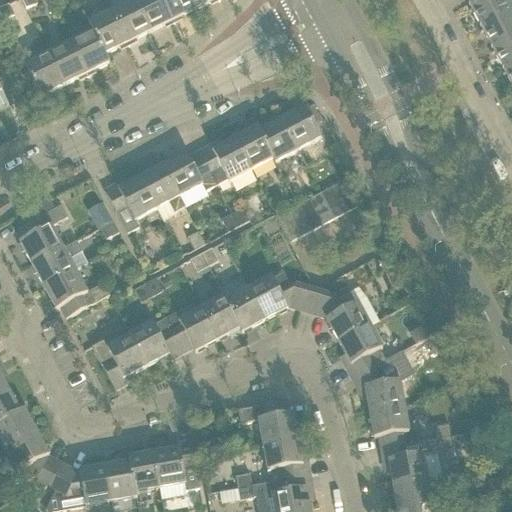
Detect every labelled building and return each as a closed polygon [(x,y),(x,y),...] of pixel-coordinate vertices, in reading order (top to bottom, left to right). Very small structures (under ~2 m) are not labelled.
[(21,0),(20,1),(25,12),(37,6),(33,0),(21,0)] [(160,0),(137,0),(133,2),(149,34),(172,22),(160,0)] [(189,0),(160,0),(172,22),(195,11),(189,0)] [(189,0),(195,11),(216,0),(189,0)] [(479,0),(468,6),(480,28),(511,11),(505,0),(479,0)] [(133,2),(111,13),(127,45),(149,34),(133,2)] [(0,10),(0,19),(2,23),(13,18),(8,7),(0,10)] [(511,12),(511,11),(480,28),(491,49),(511,37),(511,12)] [(88,25),(92,33),(93,33),(104,56),(105,56),(127,45),(111,13),(88,25)] [(92,33),(70,44),(85,76),(109,64),(105,56),(104,56),(93,33),(92,33)] [(511,37),(491,49),(502,70),(511,64),(511,37)] [(70,44),(47,56),(63,87),(85,76),(70,44)] [(63,87),(47,56),(24,67),(40,99),(63,87)] [(511,64),(502,70),(511,89),(511,64)] [(304,110),(281,122),(297,153),(320,140),(304,110)] [(281,122),(259,134),(276,165),(297,153),(281,122)] [(257,129),(234,142),(249,169),(251,173),(258,169),(272,162),(274,165),(275,165),(276,165),(259,134),(257,129)] [(210,148),(198,154),(217,189),(227,183),(228,185),(251,173),(234,142),(213,153),(210,148)] [(186,156),(163,168),(180,199),(201,188),(205,195),(217,189),(198,154),(188,160),(186,156)] [(163,168),(140,180),(157,212),(168,205),(173,215),(185,209),(180,199),(163,168)] [(157,212),(140,180),(118,192),(115,187),(103,193),(113,211),(127,237),(139,230),(135,223),(157,212)] [(343,184),(332,190),(345,215),(357,209),(343,184)] [(332,190),(321,196),(334,221),(345,215),(332,190)] [(321,196),(310,202),(323,227),(334,221),(321,196)] [(310,202),(298,208),(312,233),(323,227),(310,202)] [(19,245),(31,268),(62,251),(51,229),(67,220),(60,208),(17,232),(23,243),(19,245)] [(298,208),(287,214),(301,239),(312,233),(298,208)] [(242,211),(232,216),(238,228),(249,223),(242,211)] [(301,239),(287,214),(276,220),(290,245),(301,239)] [(232,216),(221,222),(228,234),(230,233),(238,228),(232,216)] [(119,235),(113,224),(100,231),(106,242),(119,235)] [(198,234),(187,240),(194,252),(194,253),(205,247),(204,246),(198,234)] [(81,255),(76,244),(62,251),(31,268),(43,290),(74,273),(68,262),(81,255)] [(211,251),(200,257),(206,267),(206,269),(207,269),(217,263),(211,251)] [(192,261),(190,262),(196,273),(196,274),(196,275),(207,269),(206,269),(206,267),(200,257),(192,261)] [(56,313),(60,311),(65,322),(91,308),(109,299),(102,287),(86,295),(74,273),(43,290),(56,313)] [(271,279),(248,292),(265,322),(288,310),(299,313),(306,290),(295,287),(290,289),(283,275),(272,281),(271,279)] [(168,280),(161,283),(165,291),(172,287),(168,280)] [(155,281),(145,287),(152,299),(162,293),(155,281)] [(342,281),(329,288),(333,295),(346,288),(342,281)] [(152,299),(144,285),(135,290),(142,304),(152,299)] [(227,303),(226,304),(242,335),(265,322),(248,292),(230,302),(227,303)] [(321,295),(314,318),(326,321),(338,345),(369,328),(378,323),(366,300),(357,305),(355,306),(349,295),(335,303),(333,298),(321,295)] [(223,299),(202,311),(218,342),(239,331),(241,335),(242,335),(223,299)] [(175,316),(164,322),(183,356),(192,351),(194,355),(218,342),(202,311),(180,323),(175,316)] [(153,326),(129,338),(145,369),(167,357),(170,362),(183,356),(164,322),(154,327),(153,326)] [(344,370),(351,382),(385,363),(380,353),(381,352),(369,328),(338,345),(350,367),(344,370)] [(423,328),(409,336),(415,346),(429,339),(423,328)] [(145,369),(129,338),(108,350),(104,343),(92,350),(115,392),(127,386),(124,380),(145,369)] [(414,348),(401,355),(406,366),(420,358),(414,348)] [(364,390),(368,415),(403,409),(399,384),(397,384),(385,363),(351,382),(357,394),(364,390)] [(0,396),(0,425),(24,413),(23,412),(20,414),(8,392),(0,396)] [(257,423),(262,448),(297,441),(293,416),(288,417),(286,404),(237,413),(240,426),(257,423)] [(377,440),(380,453),(419,446),(416,433),(408,434),(403,409),(368,415),(373,441),(377,440)] [(0,442),(5,452),(36,435),(24,413),(0,425),(0,442)] [(434,430),(436,442),(451,440),(449,428),(434,430)] [(36,435),(5,452),(17,474),(19,473),(25,484),(36,479),(48,485),(59,464),(49,459),(36,435)] [(451,440),(436,442),(438,454),(465,449),(463,438),(451,440)] [(269,473),(271,485),(310,478),(308,465),(302,466),(297,441),(262,448),(266,473),(269,473)] [(419,446),(380,453),(382,465),(388,464),(392,489),(428,482),(423,457),(438,454),(436,442),(419,446)] [(177,452),(152,456),(158,491),(159,491),(161,502),(186,498),(185,494),(198,492),(193,463),(190,443),(176,446),(177,452)] [(152,456),(128,460),(135,500),(136,500),(135,495),(158,491),(152,456)] [(102,470),(108,504),(110,504),(111,511),(132,511),(135,511),(133,500),(135,500),(128,460),(127,461),(128,465),(102,470)] [(55,493),(45,511),(46,511),(65,511),(85,508),(105,505),(108,504),(102,470),(77,475),(68,469),(66,473),(55,493)] [(249,477),(236,479),(238,491),(251,489),(249,477)] [(271,485),(251,489),(253,500),(256,500),(258,511),(309,511),(306,492),(312,491),(310,478),(271,485)] [(39,480),(33,490),(43,495),(48,485),(39,480)] [(392,489),(396,511),(403,511),(432,507),(428,482),(392,489)] [(490,484),(489,484),(491,496),(493,496),(503,494),(502,486),(501,483),(501,482),(490,484)] [(251,489),(238,491),(240,502),(253,500),(251,489)]
